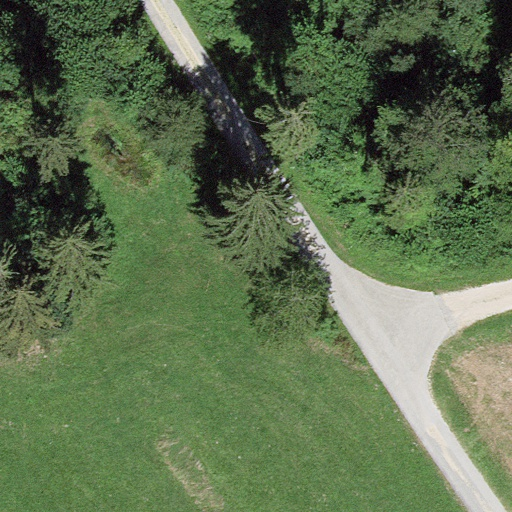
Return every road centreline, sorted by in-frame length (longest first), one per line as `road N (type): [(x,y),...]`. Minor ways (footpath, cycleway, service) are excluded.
road 1 (residential): [(167,0),(377,356),(480,511)]
road 2 (track): [(511,318),(377,356)]
